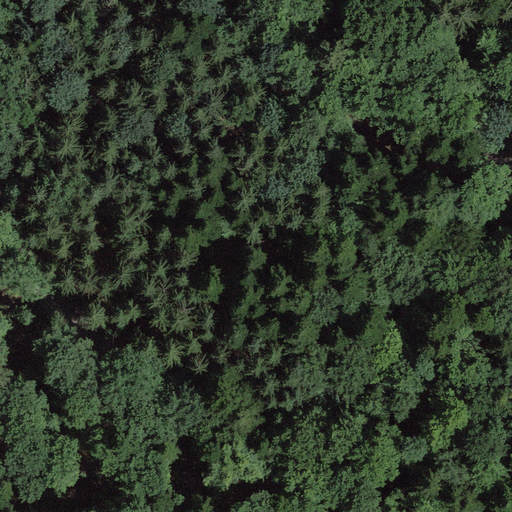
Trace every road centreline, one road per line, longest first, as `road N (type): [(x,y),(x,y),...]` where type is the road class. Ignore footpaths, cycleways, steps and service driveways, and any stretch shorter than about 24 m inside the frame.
road 1 (track): [(260,0),(384,270),(409,511)]
road 2 (track): [(0,231),(117,380),(310,511)]
